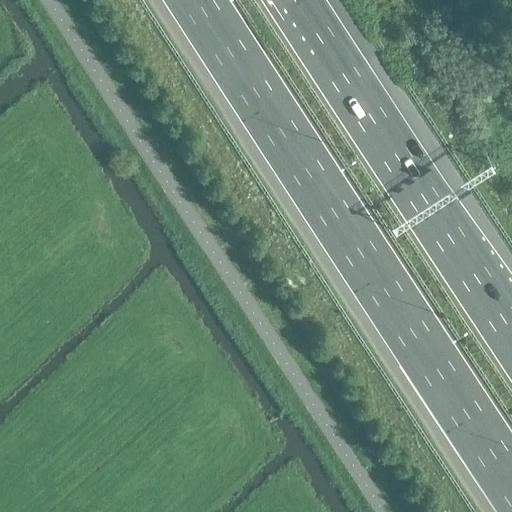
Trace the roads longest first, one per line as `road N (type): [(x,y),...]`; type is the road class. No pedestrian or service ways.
road 1 (motorway): [(199,0),(511,480)]
road 2 (motorway): [(511,335),(285,0)]
